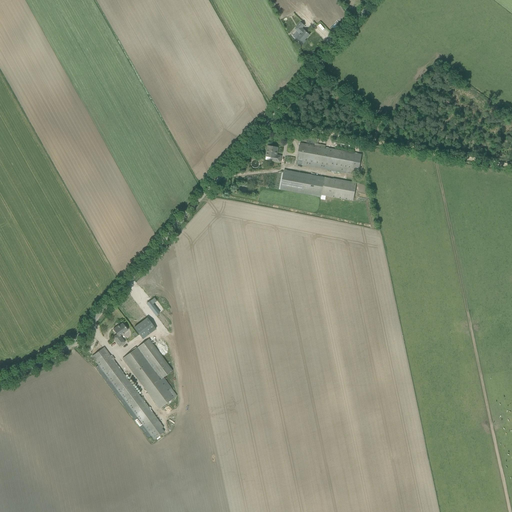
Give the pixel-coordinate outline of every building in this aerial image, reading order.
[(272,0),(281,17),(294,10),(288,0),(272,0)] [(292,37),(302,45),(305,41),(305,40),(309,35),(302,28),(304,26),(301,23),(295,29),(297,31),(292,37)] [(301,165),(358,175),(362,155),(300,143),(297,160),(302,161),(301,165)] [(276,157),(278,148),(268,146),(266,157),(271,158),(271,161),(280,162),(281,158),(276,157)] [(321,196),(353,201),(356,183),(284,170),(280,190),(321,198),(321,196)] [(146,317),(133,327),(141,339),(155,329),(146,317)] [(120,336),(128,330),(122,323),(119,326),(119,325),(113,329),(116,334),(112,338),(119,347),(125,342),(120,336)] [(138,347),(161,379),(172,371),(149,339),(138,347)] [(122,358),(160,408),(176,396),(171,388),(168,390),(161,379),(138,347),(122,358)] [(95,361),(153,438),(163,430),(161,427),(162,426),(107,352),(104,348),(92,357),(95,361)]
